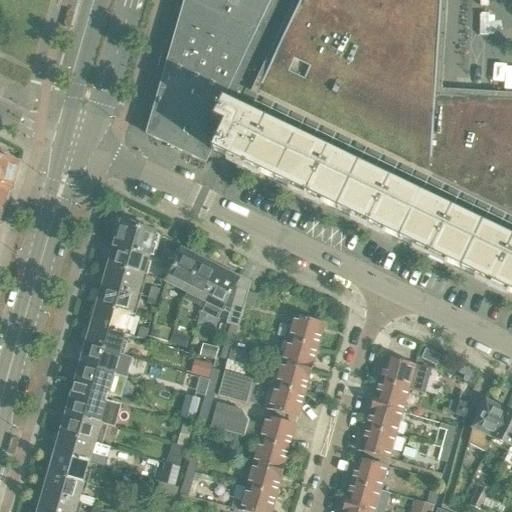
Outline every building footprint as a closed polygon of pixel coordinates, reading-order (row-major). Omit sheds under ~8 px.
[(205,163),(211,152),(224,124),(213,119),(222,101),(242,59),(270,0),(184,0),(146,135),(205,163)] [(511,101),(476,99),(434,97),(439,0),(302,0),(260,89),(458,185),(511,210),(511,101)] [(511,241),(511,210),(260,89),(249,115),(511,241)] [(224,124),(211,152),(213,153),(213,152),(511,295),(511,241),(249,115),(234,108),(235,107),(222,101),(213,119),(224,124)] [(0,186),(7,188),(11,190),(19,164),(0,154),(0,186)] [(0,186),(0,207),(5,209),(9,195),(8,195),(7,193),(6,193),(7,188),(0,186)] [(117,238),(115,244),(155,256),(161,236),(154,233),(138,225),(124,218),(122,219),(120,226),(119,226),(117,227),(115,235),(116,237),(117,238)] [(110,251),(106,264),(142,275),(147,257),(154,259),(155,256),(115,244),(113,250),(110,251)] [(175,255),(174,254),(164,249),(161,258),(172,261),(175,255)] [(166,282),(185,291),(202,258),(190,252),(187,253),(187,254),(181,251),(166,282)] [(172,261),(161,258),(158,268),(167,271),(172,261)] [(185,291),(183,299),(201,308),(203,301),(219,270),(214,268),(215,267),(214,264),(202,258),(185,291)] [(105,280),(103,285),(136,295),(142,275),(106,264),(102,278),(104,280),(105,280)] [(206,303),(202,312),(218,320),(223,311),(229,313),(236,288),(234,288),(239,277),(227,270),(224,271),(223,273),(219,270),(203,301),(206,303)] [(239,277),(234,288),(236,288),(229,313),(226,323),(237,327),(244,304),(250,282),(239,277)] [(99,291),(94,306),(130,316),(136,295),(103,285),(102,290),(101,290),(99,291)] [(151,289),(148,299),(157,302),(160,291),(151,289)] [(245,304),(253,306),(256,294),(249,292),(245,304)] [(93,320),(92,325),(125,336),(130,316),(94,306),(91,318),(93,320)] [(294,316),(287,340),(317,349),(324,323),(323,323),(323,324),(294,316)] [(87,331),(83,345),(119,355),(122,344),(125,336),(92,325),(91,330),(90,330),(87,331)] [(136,339),(140,340),(145,341),(148,331),(139,328),(136,339)] [(173,334),(170,344),(186,348),(188,338),(173,334)] [(220,358),(227,360),(234,337),(226,335),(220,358)] [(274,351),(271,360),(311,371),(317,349),(287,340),(284,353),(274,351)] [(83,345),(80,358),(81,360),(82,360),(80,366),(114,375),(127,378),(132,359),(119,355),(83,345)] [(203,345),(200,357),(216,360),(220,349),(203,345)] [(225,371),(245,376),(250,354),(231,349),(225,371)] [(440,356),(425,349),(421,358),(435,365),(440,356)] [(385,357),(378,382),(408,390),(424,394),(430,370),(415,366),(386,358),(386,357),(385,357)] [(279,372),(275,385),(274,387),(304,395),(304,394),(311,371),(271,360),(269,369),(273,370),(279,372)] [(195,362),(191,374),(208,379),(212,366),(195,362)] [(75,372),(73,382),(74,384),(75,384),(75,385),(75,386),(76,386),(108,395),(121,399),(127,378),(114,375),(80,366),(79,371),(78,371),(75,372)] [(208,381),(204,397),(197,423),(196,424),(205,427),(214,393),(213,393),(218,375),(211,373),(208,381)] [(225,373),(218,397),(246,404),(253,380),(225,373)] [(199,378),(195,395),(204,397),(208,381),(199,378)] [(378,382),(372,405),(402,413),(408,390),(378,382)] [(304,395),(274,387),(268,410),(298,418),(304,395)] [(69,408),(67,415),(100,424),(111,427),(117,406),(106,403),(107,399),(74,389),(73,393),(72,395),(69,396),(66,405),(69,408)] [(458,404),(451,402),(448,413),(455,415),(458,404)] [(466,418),(469,419),(473,406),(459,402),(456,415),(466,418)] [(480,414),(477,421),(470,433),(468,444),(485,453),(490,443),(505,412),(498,409),(498,406),(490,402),(488,403),(486,403),(485,405),(483,404),(478,413),(480,414)] [(217,404),(210,428),(223,432),(242,437),(259,441),(259,443),(289,451),(289,449),(296,425),(295,425),(284,422),(278,420),(266,417),(263,426),(247,422),(240,410),(217,404)] [(372,405),(365,428),(395,437),(402,413),(372,405)] [(192,421),(195,412),(184,408),(181,418),(192,421)] [(490,443),(508,452),(511,444),(511,415),(505,412),(506,411),(505,412),(490,443)] [(62,419),(58,433),(94,444),(100,424),(67,415),(65,419),(62,419)] [(180,435),(177,446),(184,448),(190,426),(182,424),(180,435)] [(447,426),(441,448),(449,450),(455,428),(447,426)] [(395,437),(365,428),(359,452),(360,453),(360,451),(389,460),(395,437)] [(94,444),(58,433),(54,446),(56,449),(57,449),(55,454),(96,465),(104,468),(109,448),(94,444)] [(243,439),(225,434),(222,442),(240,448),(243,439)] [(258,444),(252,466),(282,474),(289,451),(259,443),(258,444)] [(503,463),(511,467),(511,444),(508,452),(503,463)] [(170,456),(167,465),(179,468),(184,448),(177,446),(172,445),(169,455),(170,456)] [(441,448),(438,461),(445,463),(449,450),(441,448)] [(50,459),(46,473),(82,483),(85,471),(93,474),(96,465),(55,454),(54,458),(53,458),(50,459)] [(357,458),(350,483),(380,491),(387,467),(358,459),(358,458),(357,458)] [(189,461),(186,471),(194,473),(197,463),(189,461)] [(158,471),(155,482),(158,483),(163,484),(173,488),(179,468),(167,465),(166,464),(163,472),(158,471)] [(252,466),(246,488),(276,496),(282,474),(252,466)] [(194,473),(186,471),(180,494),(188,496),(194,473)] [(45,488),(44,494),(77,503),(82,483),(46,473),(43,486),(45,488)] [(153,503),(158,504),(172,509),(172,508),(174,500),(177,489),(173,488),(163,484),(158,483),(153,503)] [(350,483),(344,506),(364,511),(384,511),(390,494),(380,491),(350,483)] [(469,506),(480,511),(481,509),(489,491),(478,486),(469,506)] [(271,511),(276,496),(246,488),(242,502),(235,500),(233,509),(243,511),(271,511)] [(429,491),(426,503),(434,506),(437,494),(429,491)] [(39,499),(35,511),(36,511),(73,511),(77,503),(44,494),(43,498),(42,498),(39,499)] [(449,506),(458,509),(461,501),(452,497),(449,506)] [(174,500),(172,508),(187,511),(191,511),(193,505),(174,500)] [(430,511),(432,506),(420,503),(418,511),(430,511)]
